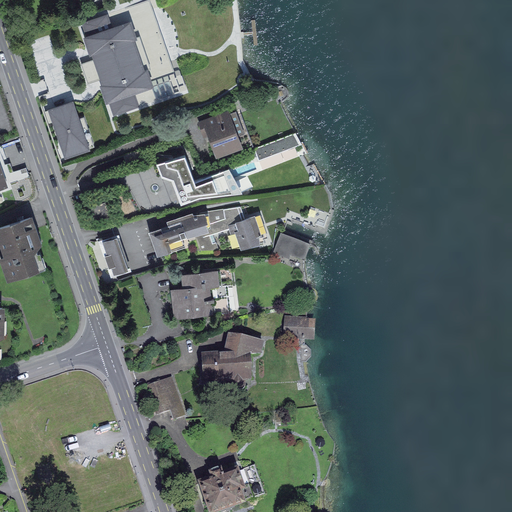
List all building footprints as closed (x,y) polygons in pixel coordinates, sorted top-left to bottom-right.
[(109,16),(84,24),(88,37),(86,38),(92,57),(95,56),(104,86),(102,86),(108,104),(111,104),(114,115),(140,107),(136,94),(155,87),(150,70),(147,71),(137,42),(139,41),(134,23),(113,29),(109,16)] [(91,151),(74,102),(49,111),(66,159),(91,151)] [(230,111),(200,122),(205,136),(209,134),(218,157),(244,148),(230,111)] [(297,135),(257,149),(261,160),(301,147),(297,135)] [(243,192),(232,169),(196,181),(186,156),(159,164),(163,176),(175,180),(183,203),(202,196),(243,192)] [(0,190),(9,188),(0,163),(0,190)] [(207,212),(218,248),(259,246),(257,241),(267,238),(260,216),(245,221),(241,207),(207,212)] [(218,248),(207,212),(195,216),(194,213),(168,222),(170,227),(150,233),(158,255),(187,246),(185,239),(197,235),(202,249),(218,248)] [(0,242),(6,260),(2,261),(8,282),(40,272),(35,254),(43,245),(34,219),(0,229),(0,242)] [(310,243),(282,234),(275,253),(291,258),(292,255),(305,259),(310,243)] [(130,271),(119,236),(95,244),(107,278),(130,271)] [(184,289),(172,290),(175,318),(214,314),(211,288),(224,286),(222,271),(183,276),(184,289)] [(315,320),(285,318),(284,339),(313,341),(315,320)] [(226,354),(234,359),(253,358),(264,358),(267,344),(231,337),(226,354)] [(204,356),(205,385),(253,383),(253,358),(234,359),(222,359),(221,356),(204,356)] [(173,379),(149,389),(158,413),(169,408),(174,421),(187,416),(173,379)] [(221,470),(210,474),(211,479),(199,483),(208,511),(228,511),(246,506),(241,493),(245,492),(238,470),(223,476),(221,470)]
